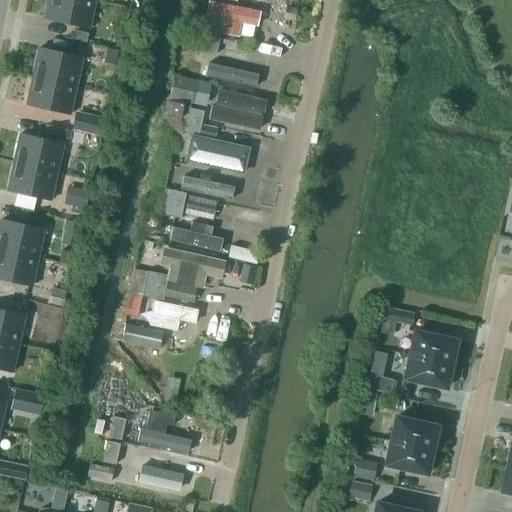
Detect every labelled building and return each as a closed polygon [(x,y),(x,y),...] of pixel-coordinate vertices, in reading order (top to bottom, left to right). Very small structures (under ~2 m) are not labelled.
[(49,0),(46,18),(90,28),(95,0),(49,0)] [(261,13),(207,2),(204,17),(225,22),(222,36),(237,40),(240,25),(258,29),(261,13)] [(197,32),(203,8),(187,5),(182,29),(197,32)] [(201,25),(198,37),(219,41),(221,29),(201,25)] [(76,30),(74,39),(86,42),(88,32),(76,30)] [(216,54),(219,41),(198,37),(195,49),(216,54)] [(106,45),(103,59),(115,62),(118,47),(106,45)] [(39,48),(33,76),(77,86),(83,58),(39,48)] [(258,74),(209,63),(205,80),(254,91),(258,74)] [(191,78),(174,75),(169,98),(193,103),(199,80),(191,78)] [(26,104),(71,114),(77,86),(33,76),(26,104)] [(267,102),(219,91),(212,124),(260,134),(267,102)] [(183,107),(180,119),(191,121),(201,123),(203,111),(183,107)] [(72,129),(100,135),(103,121),(75,115),(72,129)] [(198,135),(201,123),(191,121),(180,119),(178,131),(198,136),(198,135)] [(200,135),(214,139),(217,127),(202,124),(200,135)] [(20,134),(13,162),(58,172),(64,143),(20,134)] [(191,136),(185,163),(244,176),(250,149),(191,136)] [(495,205),(502,161),(483,158),(479,179),(452,174),(443,226),(473,231),(476,213),(481,214),(483,202),(495,205)] [(7,190),(51,200),(58,172),(13,162),(7,190)] [(235,186),(185,176),(182,191),(232,201),(235,186)] [(75,187),(71,205),(69,211),(83,214),(89,190),(75,187)] [(165,189),(162,201),(183,205),(186,193),(165,189)] [(184,214),(212,219),(216,201),(188,196),(184,214)] [(180,218),(183,205),(162,201),(160,213),(180,218)] [(1,219),(0,221),(0,248),(38,257),(45,229),(1,219)] [(65,219),(62,231),(80,235),(83,223),(65,219)] [(219,256),(223,239),(212,237),(214,228),(191,223),(189,232),(172,228),(168,245),(219,256)] [(234,246),(233,256),(260,259),(261,249),(234,246)] [(0,278),(32,285),(38,257),(0,248),(0,278)] [(61,250),(59,260),(73,263),(75,253),(61,250)] [(222,282),(226,263),(164,250),(160,269),(170,271),(168,280),(204,288),(206,279),(222,282)] [(243,264),(241,277),(254,280),(256,267),(243,264)] [(147,271),(145,283),(165,288),(168,275),(147,271)] [(192,301),(195,288),(168,282),(165,295),(192,301)] [(162,300),(165,288),(145,283),(142,296),(162,300)] [(53,288),(49,304),(62,307),(66,291),(53,288)] [(149,328),(177,332),(179,323),(193,326),(196,309),(154,301),(149,328)] [(390,308),(387,320),(411,325),(414,313),(390,308)] [(0,309),(0,339),(19,343),(26,315),(0,309)] [(124,323),(121,339),(159,348),(163,332),(124,323)] [(415,330),(409,355),(451,364),(456,339),(415,330)] [(0,368),(13,372),(19,343),(0,339),(0,368)] [(446,388),(451,364),(409,355),(404,379),(446,388)] [(370,374),(367,388),(390,393),(393,380),(370,374)] [(28,406),(27,412),(39,414),(43,395),(16,389),(12,402),(28,406)] [(150,412),(146,430),(164,434),(166,425),(173,426),(175,417),(150,412)] [(121,439),(125,419),(113,416),(108,436),(121,439)] [(437,426),(395,417),(390,440),(432,450),(437,426)] [(137,445),(189,457),(191,442),(140,431),(137,445)] [(120,443),(107,440),(103,461),(115,464),(120,443)] [(426,474),(432,450),(390,440),(385,464),(426,474)] [(163,459),(154,457),(150,483),(159,485),(163,459)] [(352,476),(372,480),(376,462),(356,458),(352,476)] [(27,466),(0,460),(0,474),(24,479),(27,466)] [(141,472),(148,474),(151,462),(144,461),(141,472)] [(114,469),(90,463),(87,476),(111,482),(114,469)] [(351,481),(348,496),(368,500),(371,485),(351,481)] [(55,487),(51,507),(63,510),(67,490),(66,489),(55,487)] [(96,501),(93,511),(106,511),(108,503),(96,501)] [(376,503),(374,511),(417,511),(418,511),(376,503)]
